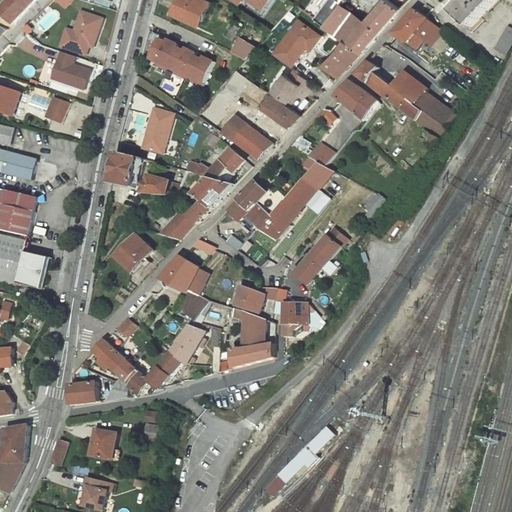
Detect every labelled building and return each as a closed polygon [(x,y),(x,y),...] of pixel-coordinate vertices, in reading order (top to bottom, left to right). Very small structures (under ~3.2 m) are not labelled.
[(206,0),(180,0),(174,14),(201,26),(212,2),(206,0)] [(251,0),(264,9),(269,0),(251,0)] [(343,4),(346,1),(345,0),(336,0),(320,22),(346,41),(363,53),(401,10),(388,0),(386,0),(368,21),(343,4)] [(463,0),(454,10),(470,27),(497,0),(463,0)] [(396,34),(411,44),(420,34),(427,40),(435,46),(447,33),(431,21),(432,20),(418,10),(396,34)] [(66,39),(63,47),(87,56),(91,47),(93,42),(97,43),(105,21),(84,13),(77,32),(73,42),(66,39)] [(275,54),(293,67),(307,47),(318,33),(300,20),(275,54)] [(496,49),(507,56),(511,47),(511,27),(508,26),(496,49)] [(77,32),(69,30),(66,39),(73,42),(77,32)] [(307,47),(312,50),(322,37),(318,33),(307,47)] [(411,44),(418,50),(427,40),(420,34),(411,44)] [(235,51),(250,58),(260,46),(242,37),(235,51)] [(207,87),(218,62),(207,57),(205,60),(199,57),(200,54),(188,49),(187,52),(180,49),(182,46),(170,41),(169,43),(162,40),(153,60),(160,63),(159,65),(170,71),(171,68),(178,71),(177,74),(188,79),(189,77),(196,80),(195,82),(207,87)] [(326,66),(341,77),(341,71),(352,59),(355,62),(363,53),(346,41),(339,52),(326,66)] [(63,52),(53,79),(85,91),(92,72),(74,65),(77,57),(63,52)] [(341,77),(355,62),(352,59),(341,71),(341,77)] [(371,61),(359,74),(382,92),(389,84),(377,74),(381,69),(371,61)] [(286,75),(275,91),(290,102),(301,86),(304,88),(309,81),(295,71),(291,78),(286,75)] [(432,90),(408,72),(395,88),(410,100),(419,106),(430,92),(432,90)] [(338,97),(367,120),(379,103),(372,96),(352,81),(338,97)] [(395,88),(389,84),(382,92),(404,109),(410,100),(395,88)] [(290,102),(293,104),(304,88),(301,86),(290,102)] [(19,93),(0,87),(0,111),(18,117),(20,109),(15,107),(19,93)] [(261,91),(253,103),(260,109),(263,106),(293,128),(303,116),(270,92),(267,95),(261,91)] [(461,115),(430,92),(419,106),(426,112),(449,129),(461,115)] [(20,109),(25,95),(19,93),(15,107),(20,109)] [(56,98),(48,117),(64,123),(72,104),(56,98)] [(404,109),(419,120),(426,112),(419,106),(410,100),(404,109)] [(157,109),(146,149),(167,154),(177,114),(157,109)] [(321,115),(333,126),(340,118),(333,112),(326,109),(321,115)] [(426,112),(419,120),(427,131),(439,140),(449,129),(426,112)] [(225,134),(261,160),(275,145),(238,117),(225,134)] [(0,170),(36,180),(41,160),(0,149),(0,142),(13,146),(17,130),(0,126),(0,170)] [(439,140),(427,131),(422,137),(434,147),(439,140)] [(434,147),(422,137),(401,161),(413,171),(434,147)] [(339,154),(323,144),(312,157),(321,163),(328,167),(339,154)] [(237,174),(246,162),(234,150),(221,163),(214,171),(209,178),(222,182),(232,170),(237,174)] [(148,160),(142,159),(119,152),(113,184),(136,188),(139,176),(145,177),(148,160)] [(188,172),(192,159),(186,157),(181,170),(188,172)] [(401,161),(397,166),(409,176),(413,171),(401,161)] [(202,167),(193,163),(189,172),(209,178),(214,171),(203,166),(202,167)] [(231,210),(243,222),(249,216),(279,240),(336,172),(328,167),(321,163),(289,201),(289,200),(284,206),(274,217),(260,204),(252,211),(240,201),(231,210)] [(183,187),(191,190),(189,194),(202,199),(204,201),(214,210),(236,186),(222,182),(209,178),(189,172),(188,172),(183,187)] [(152,176),(145,195),(171,196),(173,183),(174,182),(152,176)] [(252,211),(260,204),(270,192),(258,181),(240,200),(240,201),(252,211)] [(183,187),(173,183),(171,196),(179,197),(183,187)] [(8,191),(0,226),(0,228),(32,236),(40,198),(8,191)] [(320,215),(334,199),(324,191),(310,207),(320,215)] [(284,206),(270,192),(260,204),(274,217),(284,206)] [(195,204),(192,207),(196,210),(204,201),(202,199),(189,194),(186,199),(195,204)] [(188,212),(184,210),(163,236),(181,241),(198,224),(200,225),(214,210),(204,201),(196,210),(192,207),(188,212)] [(337,228),(297,275),(311,286),(350,240),(337,228)] [(30,242),(0,235),(0,280),(21,285),(21,283),(45,289),(52,257),(28,252),(30,242)] [(139,235),(120,256),(140,275),(152,263),(148,259),(155,251),(139,235)] [(202,240),(196,246),(213,255),(218,249),(202,240)] [(183,256),(163,279),(191,292),(195,286),(203,269),(186,258),(183,256)] [(243,285),(239,305),(262,313),(268,295),(254,289),(254,290),(243,285)] [(203,297),(206,290),(195,286),(191,292),(203,297)] [(269,300),(279,300),(280,289),(270,288),(269,300)] [(191,292),(178,315),(193,324),(194,325),(197,321),(211,301),(203,297),(191,292)] [(0,319),(1,316),(9,318),(13,304),(5,302),(3,308),(0,307),(0,319)] [(310,304),(288,303),(287,324),(286,337),(296,337),(297,325),(310,325),(310,304)] [(235,350),(236,367),(277,357),(277,344),(264,344),(264,333),(268,331),(270,321),(248,312),(237,310),(235,318),(248,322),(246,349),(235,350)] [(140,328),(130,318),(120,329),(130,339),(140,328)] [(210,333),(212,327),(197,321),(194,325),(193,324),(192,325),(210,333)] [(186,362),(189,365),(210,333),(192,325),(178,342),(180,344),(152,380),(152,381),(163,390),(186,362)] [(214,327),(214,347),(222,347),(223,330),(214,327)] [(125,378),(122,382),(132,387),(141,394),(144,393),(152,381),(152,380),(150,378),(142,372),(107,340),(96,351),(125,378)] [(169,353),(160,346),(142,372),(150,378),(169,353)] [(0,366),(3,367),(14,366),(14,348),(0,349),(0,366)] [(230,369),(230,362),(221,363),(221,371),(230,369)] [(100,382),(76,385),(72,385),(73,405),(101,402),(100,382)] [(132,387),(122,382),(109,401),(131,397),(132,387)] [(15,403),(10,392),(0,392),(0,416),(14,414),(15,403)] [(164,427),(150,425),(147,439),(163,442),(164,427)] [(4,435),(8,436),(8,439),(6,462),(28,464),(31,426),(4,430),(4,435)] [(330,428),(281,475),(290,484),(308,465),(311,468),(321,458),(319,455),(338,435),(330,428)] [(121,435),(99,430),(97,439),(100,440),(97,456),(115,460),(121,435)] [(63,466),(71,443),(61,440),(53,463),(63,466)] [(3,471),(0,478),(0,485),(14,493),(28,464),(6,462),(3,471)] [(92,487),(87,506),(107,511),(111,492),(117,493),(119,484),(91,478),(89,486),(92,487)]
